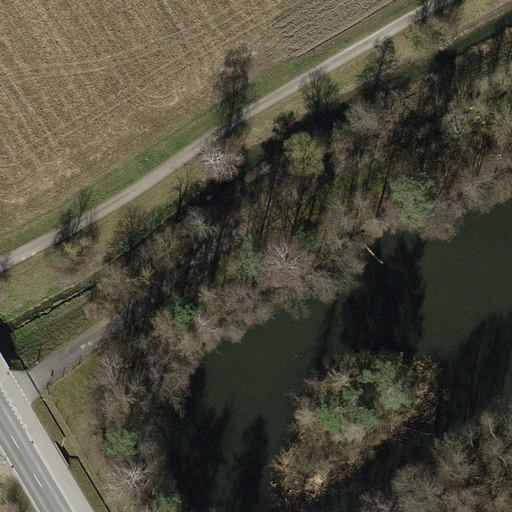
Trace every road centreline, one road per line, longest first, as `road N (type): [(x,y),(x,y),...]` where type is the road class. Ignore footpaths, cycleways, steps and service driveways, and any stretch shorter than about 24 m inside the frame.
road 1 (track): [(15,395),(343,168),(511,73)]
road 2 (track): [(447,0),(0,266)]
